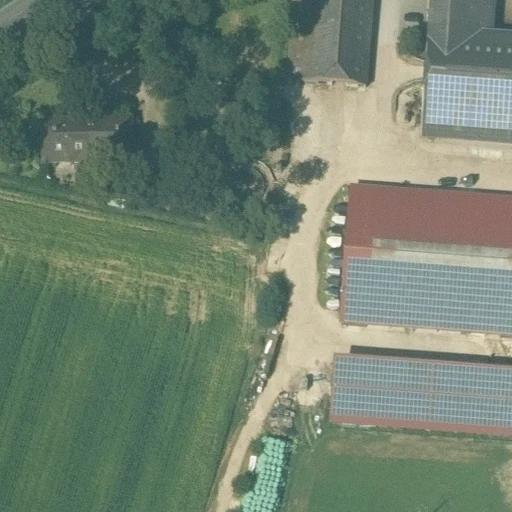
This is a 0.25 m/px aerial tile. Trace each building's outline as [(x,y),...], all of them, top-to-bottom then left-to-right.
[(314,0),(295,0),(288,84),(307,86),(314,0)] [(372,0),(314,0),(307,86),(366,90),(372,0)] [(455,0),(431,0),(428,35),(431,35),(431,36),(447,37),(447,35),(453,36),(455,0)] [(494,0),(455,0),(453,36),(492,38),(494,0)] [(511,39),(453,36),(447,35),(447,37),(431,36),(431,35),(428,35),(421,130),(511,136),(511,39)] [(123,121),(104,122),(43,124),(44,164),(106,162),(106,166),(109,169),(123,172),(123,170),(124,169),(124,168),(125,168),(126,167),(127,167),(129,167),(130,168),(131,168),(131,169),(132,170),(132,171),(131,131),(129,125),(127,124),(123,121)] [(123,170),(123,172),(123,173),(124,175),(126,176),(127,176),(129,176),(131,175),(132,173),(132,171),(132,170),(131,169),(131,168),(130,168),(129,167),(127,167),(126,167),(125,168),(124,168),(124,169),(123,170)] [(109,169),(103,196),(117,199),(123,172),(109,169)] [(511,203),(345,189),(334,329),(511,343),(511,203)] [(511,369),(337,358),(333,421),(509,432),(511,432),(511,369)]
